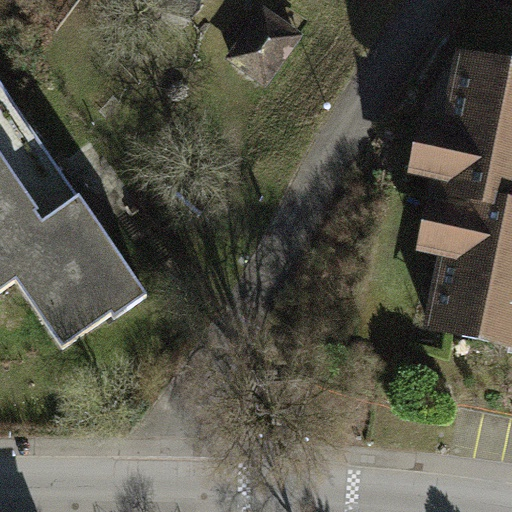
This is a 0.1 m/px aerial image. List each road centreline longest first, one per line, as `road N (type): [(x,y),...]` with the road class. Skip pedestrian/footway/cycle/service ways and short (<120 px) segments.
road 1 (residential): [(443,0),(381,64),(188,387),(103,485)]
road 2 (residential): [(103,485),(379,498),(480,511)]
